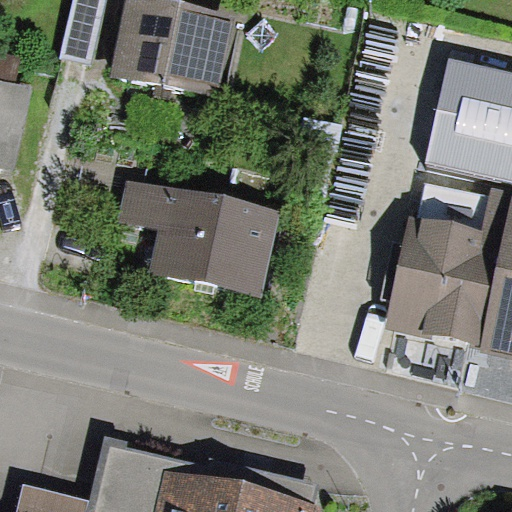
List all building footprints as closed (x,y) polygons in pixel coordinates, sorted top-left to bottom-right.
[(99,0),(69,0),(56,58),(85,64),(99,0)] [(224,18),(134,0),(121,0),(106,78),(208,99),(224,18)] [(0,167),(8,169),(24,84),(6,81),(10,61),(0,59),(0,167)] [(511,76),(442,62),(419,170),(489,185),(511,190),(511,76)] [(511,356),(511,190),(489,185),(479,229),(404,213),(379,328),(511,356)] [(267,299),(284,222),(142,192),(134,226),(153,230),(144,273),(267,299)] [(101,448),(88,503),(85,511),(320,511),(323,504),(101,448)] [(85,511),(88,503),(16,485),(9,511),(85,511)]
